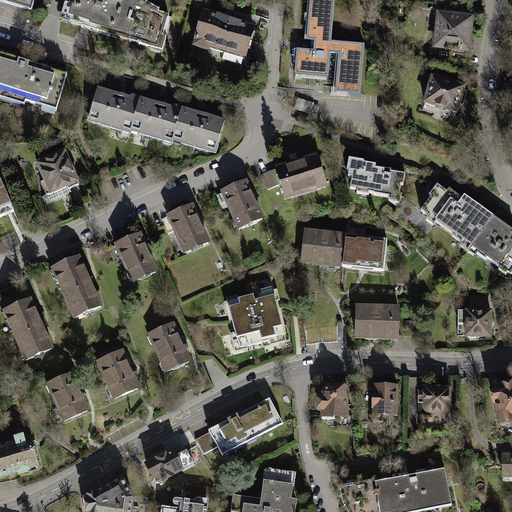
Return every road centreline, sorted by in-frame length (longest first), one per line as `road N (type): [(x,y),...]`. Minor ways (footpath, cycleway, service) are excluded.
road 1 (residential): [(0,266),(246,155),(272,92),(280,0)]
road 2 (secondary): [(300,367),(243,384),(18,508)]
road 3 (secondary): [(511,356),(300,367)]
road 4 (residential): [(492,0),(486,139),(511,193)]
road 5 (residential): [(300,367),(305,433),(331,511)]
